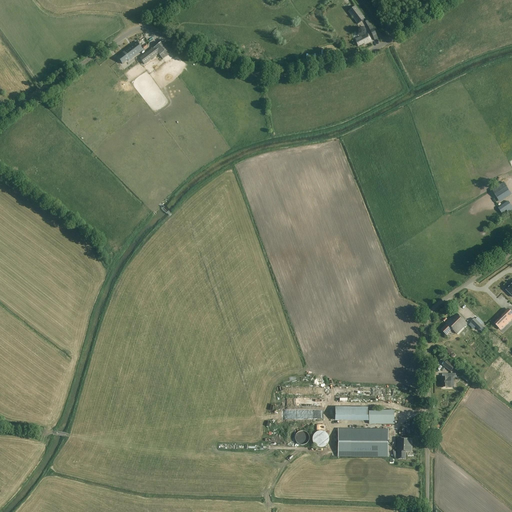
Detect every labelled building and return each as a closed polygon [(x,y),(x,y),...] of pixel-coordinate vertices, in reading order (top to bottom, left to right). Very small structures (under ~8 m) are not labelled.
[(365,19),(355,6),(348,12),(357,24),(365,19)] [(344,13),(341,15),(349,27),(352,25),(344,13)] [(368,27),(374,40),(378,39),(373,28),(372,28),(371,26),(368,27)] [(364,45),(371,41),(367,34),(355,40),(358,46),(364,43),(364,45)] [(120,39),(116,42),(120,47),(124,44),(120,39)] [(144,65),(156,56),(158,54),(163,59),(171,52),(172,51),(163,41),(152,49),(151,48),(143,54),(142,53),(139,55),(140,57),(139,58),(144,65)] [(117,58),(122,64),(128,60),(128,61),(143,50),(137,42),(122,53),(123,54),(117,58)] [(510,192),(508,190),(504,183),(496,188),(500,195),(502,197),(510,192)] [(501,206),(498,208),(502,213),(506,211),(507,212),(511,208),(511,207),(506,198),(499,203),(501,206)] [(504,327),(507,324),(507,323),(511,318),(511,319),(511,312),(509,310),(502,317),(502,318),(499,321),(498,320),(495,324),(499,329),(503,325),(504,327)] [(452,329),(457,334),(467,324),(456,313),(446,323),(447,324),(441,330),(446,335),(452,329)] [(474,319),(471,322),(479,331),(483,327),(474,319)] [(443,366),(451,372),(454,368),(459,372),(461,371),(456,368),(448,360),(443,366)] [(442,388),(451,387),(453,387),(453,378),(456,378),(456,374),(448,374),(445,374),(445,378),(442,378),(442,388)] [(350,387),(352,392),(359,390),(356,384),(350,387)] [(368,409),(335,409),(335,421),(368,421),(368,409)] [(394,424),(394,412),(369,412),(369,424),(394,424)] [(337,458),(388,457),(388,430),(338,430),(337,458)] [(320,448),(323,448),(325,446),(328,444),(329,441),(329,438),(328,435),(326,433),(323,432),(320,431),(317,432),(314,434),(313,437),(313,440),(313,443),(315,445),(317,447),(320,448)] [(397,439),(397,452),(398,452),(398,459),(406,459),(406,452),(412,453),(412,439),(397,439)]
